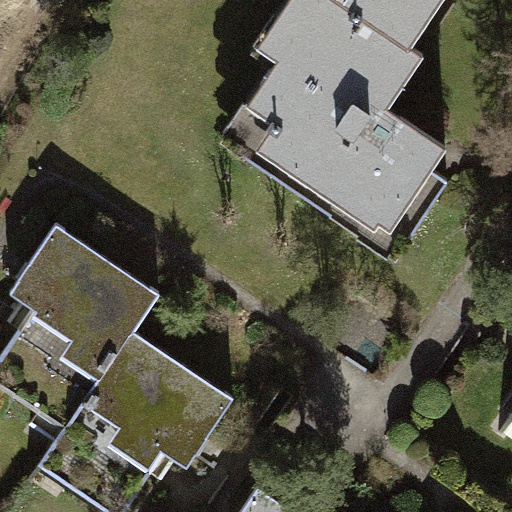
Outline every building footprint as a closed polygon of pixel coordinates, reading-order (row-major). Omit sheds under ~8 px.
[(411,43),(349,0),(292,0),(280,17),(302,32),(282,61),(278,58),(248,101),(272,118),(247,155),(357,232),(371,211),(407,237),(447,180),(431,169),(448,145),(387,102),(423,51),(411,43)] [(349,0),(411,43),(440,0),(349,0)] [(112,357),(133,326),(157,290),(56,222),(11,289),(31,303),(112,357)] [(86,395),(112,357),(31,303),(0,348),(0,378),(66,423),(86,395)] [(112,357),(86,395),(164,447),(186,463),(233,394),(133,326),(112,357)] [(86,395),(66,423),(40,461),(115,511),(119,511),(164,447),(86,395)] [(295,511),(256,486),(238,511),(295,511)]
